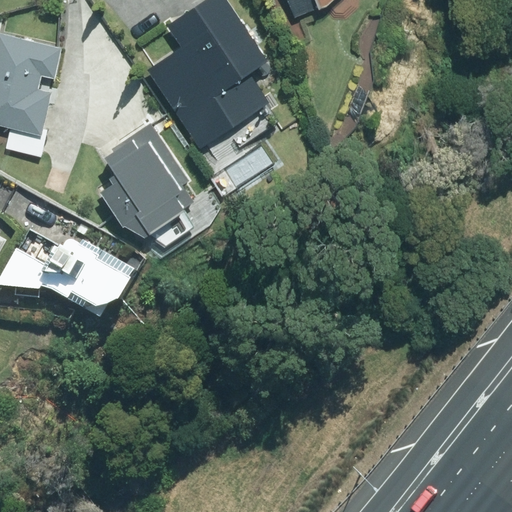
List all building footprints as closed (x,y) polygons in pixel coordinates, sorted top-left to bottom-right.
[(278,54),(240,0),(205,0),(177,20),(191,40),(152,67),(206,146),(279,96),(259,67),(278,54)] [(294,0),(300,15),(335,1),(335,0),(294,0)] [(67,44),(5,30),(0,52),(0,117),(17,121),(12,144),(48,152),(53,126),(49,125),(67,44)] [(158,120),(113,150),(129,173),(111,185),(133,219),(155,229),(202,198),(190,180),(195,177),(158,120)] [(133,301),(145,279),(108,259),(109,257),(81,242),(74,241),(69,246),(57,268),(27,252),(7,285),(47,289),(48,286),(111,317),(117,308),(133,301)]
